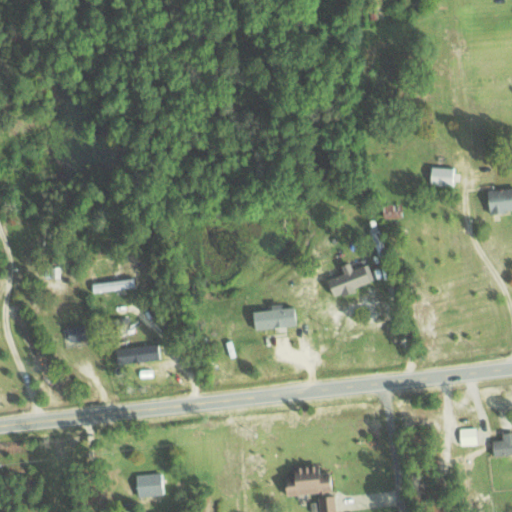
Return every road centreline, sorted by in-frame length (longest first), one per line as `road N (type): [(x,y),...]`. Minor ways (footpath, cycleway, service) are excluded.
road 1 (residential): [(0,428),(511,370)]
road 2 (residential): [(53,421),(0,230)]
road 3 (residential): [(388,385),(404,511)]
